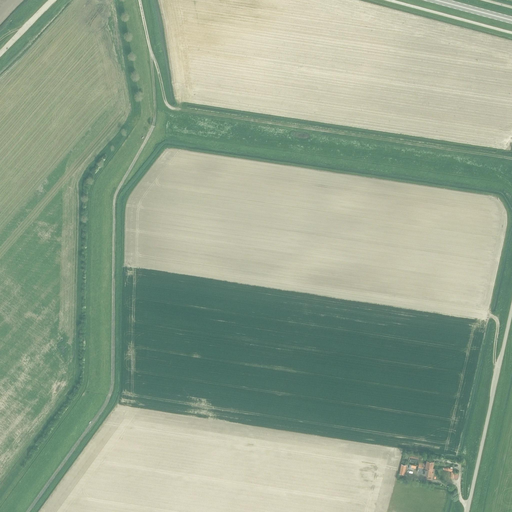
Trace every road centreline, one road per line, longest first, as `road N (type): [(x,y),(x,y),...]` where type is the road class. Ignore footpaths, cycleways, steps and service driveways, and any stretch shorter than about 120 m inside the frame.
road 1 (track): [(151,53),(153,125),(114,200),(110,394),(27,511)]
road 2 (track): [(139,0),(171,108),(511,158)]
road 3 (unclassified): [(467,511),(511,308)]
